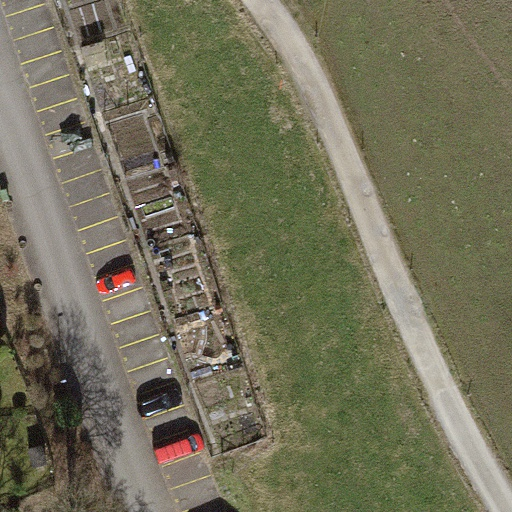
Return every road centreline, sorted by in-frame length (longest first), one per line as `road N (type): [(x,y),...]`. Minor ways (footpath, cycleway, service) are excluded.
road 1 (track): [(511,497),(377,226),(293,29),(264,0)]
road 2 (residential): [(0,90),(81,263),(173,511)]
